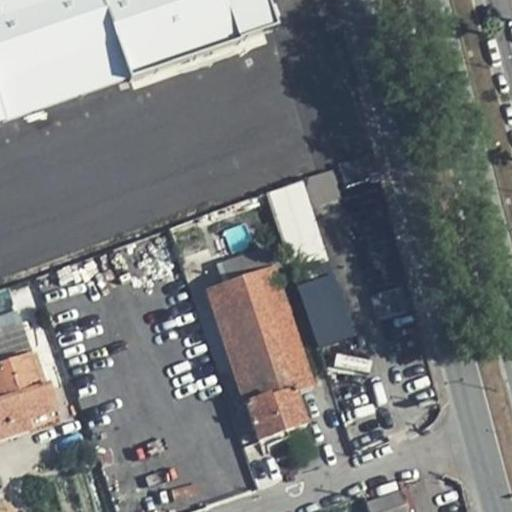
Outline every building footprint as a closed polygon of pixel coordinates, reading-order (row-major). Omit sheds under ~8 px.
[(0,0),(0,121),(268,26),(258,0),(0,0)] [(293,268),(327,258),(312,207),(342,198),(334,171),(270,191),(293,268)] [(237,284),(207,303),(262,445),(307,423),(297,397),(310,390),(261,258),(232,265),(237,284)] [(298,284),(333,275),(329,260),(294,269),(298,284)] [(300,285),(315,348),(352,339),(337,276),(300,285)] [(0,446),(9,446),(58,416),(52,395),(35,388),(15,328),(0,334),(0,446)] [(429,511),(418,485),(369,504),(372,511),(429,511)]
